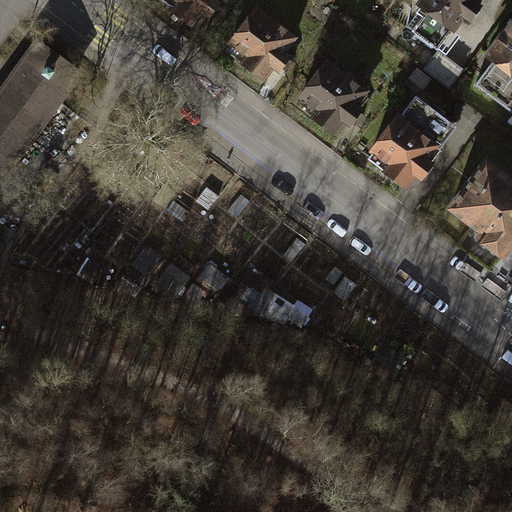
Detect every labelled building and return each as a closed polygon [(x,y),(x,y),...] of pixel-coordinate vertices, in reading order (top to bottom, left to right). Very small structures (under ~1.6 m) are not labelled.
[(156,0),(188,24),(198,11),(204,15),(214,1),(212,0),(156,0)] [(422,9),(406,31),(434,52),(462,15),(468,19),(477,7),(471,3),(472,0),(415,0),(413,2),(422,9)] [(227,44),(222,51),(260,79),(270,66),(275,69),(276,67),(283,73),(291,62),(286,58),(288,55),(282,51),(293,37),(252,6),(225,42),(227,44)] [(490,59),(470,85),(506,111),(511,103),(511,15),(484,54),(490,59)] [(33,42),(0,88),(0,152),(11,161),(75,72),(33,42)] [(457,72),(433,54),(421,71),(445,89),(457,72)] [(298,98),(293,105),(330,133),(340,120),(345,124),(346,122),(353,127),(362,116),(356,112),(358,109),(353,105),(364,91),(323,60),(295,96),(298,98)] [(412,94),(363,158),(402,187),(412,174),(418,178),(429,163),(424,159),(433,146),(438,150),(455,126),(412,94)] [(511,181),(481,158),(445,207),(479,232),(473,241),(500,260),(511,243),(511,181)]
